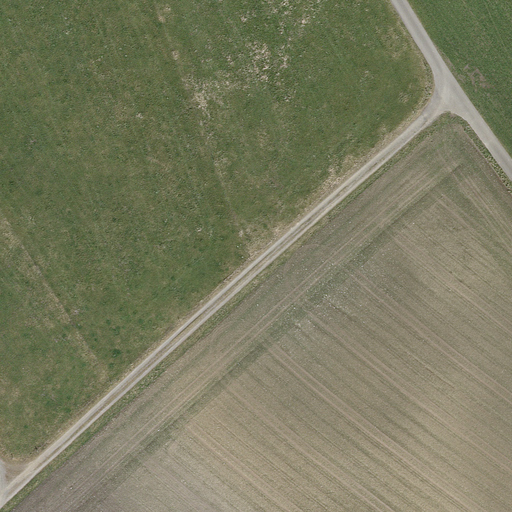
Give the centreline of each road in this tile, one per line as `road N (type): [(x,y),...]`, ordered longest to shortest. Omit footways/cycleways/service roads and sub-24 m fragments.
road 1 (track): [(454,94),(11,487)]
road 2 (track): [(399,0),(511,171)]
